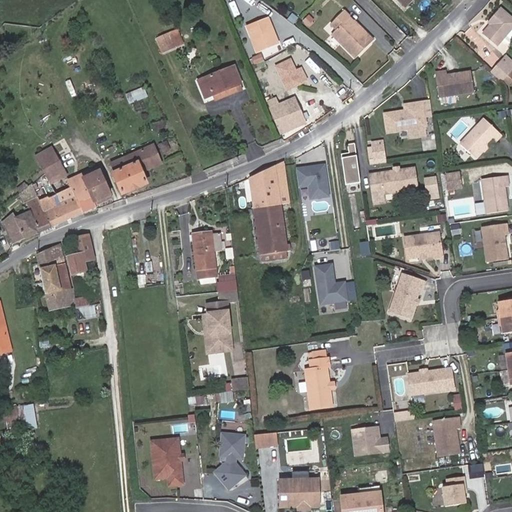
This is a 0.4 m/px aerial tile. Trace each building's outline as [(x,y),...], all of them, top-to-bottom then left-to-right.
[(395,0),(405,10),(407,7),(400,0),(395,0)] [(341,11),(328,24),(335,30),(331,34),(354,58),(368,43),(354,30),(357,27),(341,11)] [(511,21),(500,11),(487,24),(491,28),(482,37),(497,50),(511,32),(511,21)] [(268,18),(245,26),(256,51),(278,42),(268,18)] [(335,30),(328,24),(324,28),(331,34),(335,30)] [(371,40),(357,27),(354,30),(368,43),(371,40)] [(183,45),(177,30),(170,32),(177,48),(183,45)] [(177,48),(170,32),(157,38),(163,54),(177,48)] [(262,55),(253,58),(256,63),(264,60),(262,55)] [(511,62),(506,57),(503,61),(511,69),(511,62)] [(492,74),(502,82),(511,71),(511,69),(503,61),(492,74)] [(234,67),(198,81),(205,98),(241,84),(234,67)] [(287,75),(283,67),(275,72),(279,80),(287,75)] [(511,71),(511,72),(503,81),(510,87),(511,84),(511,71)] [(448,72),(437,73),(441,100),(477,94),(474,72),(460,74),(459,77),(456,77),(454,75),(449,76),(448,72)] [(298,84),(292,74),(281,80),(287,90),(298,84)] [(278,104),(276,98),(267,102),(269,108),(278,104)] [(269,108),(280,134),(304,124),(294,98),(285,101),(269,108)] [(407,107),(407,112),(384,115),(387,134),(427,129),(424,104),(407,107)] [(461,147),(478,163),(485,155),(490,149),(496,143),(499,145),(505,138),(487,120),(461,147)] [(370,162),(386,161),(384,139),(368,141),(370,162)] [(356,156),(354,143),(347,144),(348,152),(348,157),(356,156)] [(152,144),(110,163),(113,171),(111,172),(121,195),(148,184),(143,172),(161,165),(152,144)] [(34,157),(40,168),(57,159),(51,148),(34,157)] [(348,157),(348,152),(340,153),(345,183),(360,181),(356,156),(348,157)] [(57,159),(40,168),(44,175),(49,184),(66,175),(57,159)] [(249,183),(253,208),(280,204),(289,203),(283,164),(274,168),(274,172),(249,183)] [(329,196),(325,164),(296,168),(299,187),(309,185),(311,198),(329,196)] [(274,168),(248,180),(249,183),(274,172),(274,168)] [(396,173),(381,175),(384,196),(420,191),(417,170),(403,172),(396,173)] [(99,173),(88,177),(92,187),(103,182),(99,173)] [(463,174),(450,176),(452,190),(465,188),(463,174)] [(508,188),(506,176),(480,180),(485,214),(508,211),(506,198),(504,198),(503,189),(508,188)] [(72,188),(83,214),(97,208),(94,200),(109,194),(103,182),(92,187),(88,177),(85,179),(86,182),(72,188)] [(18,189),(23,201),(36,195),(31,184),(18,189)] [(83,214),(72,188),(48,198),(47,196),(39,200),(51,228),(83,214)] [(440,188),(432,188),(434,197),(441,197),(440,188)] [(39,200),(37,197),(24,203),(28,211),(14,217),(13,213),(0,223),(13,244),(51,228),(39,200)] [(280,204),(253,208),(260,256),(287,252),(290,251),(289,243),(286,244),(280,204)] [(376,236),(399,236),(399,223),(377,223),(376,236)] [(506,224),(480,228),(486,263),(508,260),(505,235),(508,235),(506,224)] [(210,232),(192,234),(198,279),(203,279),(216,277),(213,251),(222,250),(219,233),(211,234),(210,232)] [(433,260),(441,259),(437,233),(402,238),(405,263),(419,259),(422,258),(426,258),(432,257),(433,260)] [(76,254),(66,257),(70,273),(80,270),(79,264),(94,261),(88,236),(73,239),(76,254)] [(59,244),(37,254),(49,310),(73,305),(69,284),(59,244)] [(287,252),(260,256),(261,264),(288,259),(287,252)] [(334,284),(331,264),(314,267),(320,305),(347,301),(344,282),(334,284)] [(237,281),(236,274),(232,275),(219,276),(220,283),(237,281)] [(387,314),(409,322),(414,306),(416,301),(420,290),(423,291),(426,283),(400,275),(387,314)] [(237,281),(220,283),(217,283),(218,292),(238,289),(237,281)] [(231,344),(226,300),(206,303),(207,313),(212,346),(231,344)] [(511,300),(495,303),(497,318),(511,316),(511,300)] [(0,353),(10,351),(0,311),(0,353)] [(212,346),(207,313),(202,314),(207,352),(232,349),(231,344),(212,346)] [(511,316),(497,318),(498,334),(511,332),(511,316)] [(326,350),(312,352),(313,359),(327,358),(326,350)] [(328,384),(326,368),(330,368),(329,358),(327,358),(313,359),(312,352),(310,352),(312,370),(306,370),(309,410),(330,407),(329,392),(328,384)] [(379,366),(386,407),(394,406),(387,365),(379,366)] [(451,370),(451,368),(409,374),(412,395),(423,394),(461,388),(458,369),(451,370)] [(249,390),(248,379),(232,381),(233,392),(249,390)] [(230,385),(194,393),(197,406),(233,399),(230,385)] [(471,407),(469,393),(460,394),(463,409),(471,407)] [(424,402),(423,394),(412,395),(413,404),(424,402)] [(26,405),(30,429),(41,427),(37,403),(26,405)] [(401,413),(403,421),(416,419),(415,411),(401,413)] [(466,425),(464,416),(438,419),(443,455),(465,452),(463,440),(461,440),(459,426),(466,425)] [(352,431),(355,456),(389,452),(387,438),(379,439),(378,428),(352,431)] [(280,434),(255,437),(256,450),(281,446),(280,434)] [(245,440),(223,438),(222,460),(229,461),(228,466),(217,475),(230,491),(246,477),(236,466),(237,461),(243,461),(245,440)] [(179,456),(178,440),(157,442),(159,461),(153,461),(155,479),(168,478),(168,486),(182,485),(180,461),(179,456)] [(294,472),(294,481),(309,481),(309,472),(294,472)] [(470,491),(469,482),(473,481),(472,473),(453,475),(454,483),(448,484),(451,504),(472,502),(470,491)] [(318,507),(318,481),(309,481),(294,481),(280,481),(280,508),(298,508),(301,505),(306,505),(308,507),(318,507)] [(371,487),(354,489),(355,495),(372,493),(371,487)] [(355,495),(340,497),(342,511),(374,511),(372,493),(355,495)]
